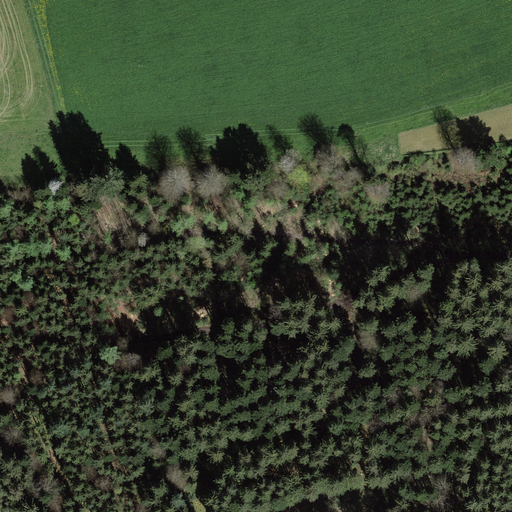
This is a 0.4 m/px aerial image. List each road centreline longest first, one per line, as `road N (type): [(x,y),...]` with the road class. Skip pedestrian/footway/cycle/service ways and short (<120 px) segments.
road 1 (track): [(0,416),(146,337),(309,315),(451,259),(511,254)]
road 2 (track): [(260,511),(460,468),(511,444)]
